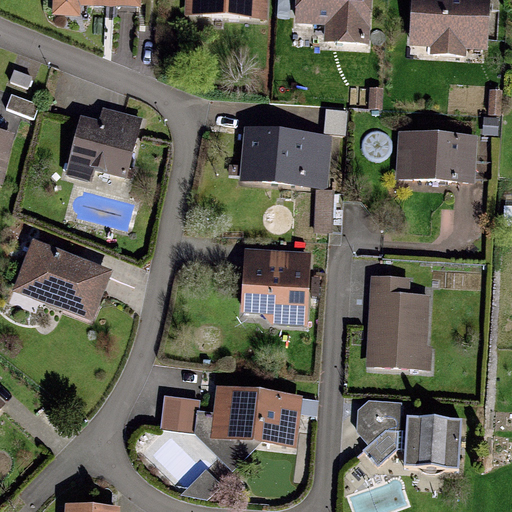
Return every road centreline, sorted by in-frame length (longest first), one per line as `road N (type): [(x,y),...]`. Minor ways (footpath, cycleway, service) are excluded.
road 1 (residential): [(0,38),(184,115),(178,185),(138,371),(89,447)]
road 2 (residential): [(318,511),(334,254)]
